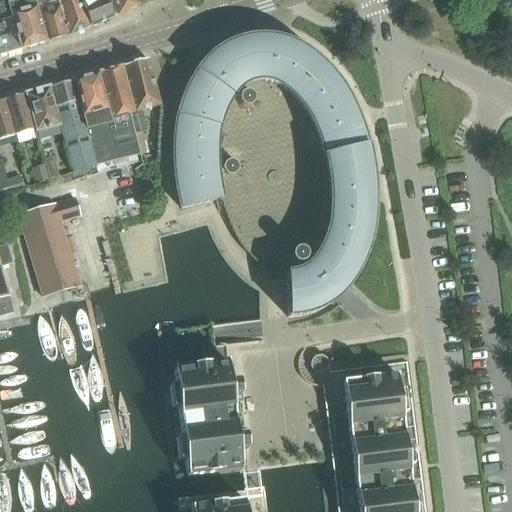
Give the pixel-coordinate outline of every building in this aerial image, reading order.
[(0,0),(0,56),(21,50),(6,0),(0,0)] [(6,0),(21,50),(48,42),(36,3),(34,0),(6,0)] [(69,37),(56,0),(47,0),(36,3),(48,42),(69,37)] [(91,28),(82,0),(56,0),(69,37),(91,28)] [(117,17),(137,6),(134,0),(82,0),(91,28),(117,17)] [(174,143),(174,153),(174,163),(175,173),(176,185),(178,196),(180,202),(181,209),(216,200),(219,212),(220,212),(225,210),(227,216),(228,220),(230,225),(234,232),(236,236),(238,241),(240,243),(242,247),(245,251),(249,255),(252,258),(254,261),(257,263),(262,267),(264,269),(267,271),(271,273),(272,273),(274,274),(276,275),(274,280),(276,281),(281,281),(282,282),(287,282),(288,318),(295,317),(299,317),(303,316),(307,315),(314,312),(318,311),(321,309),(325,307),(328,305),(331,303),(335,301),(338,298),(340,295),(343,292),(346,289),(348,286),(350,283),(355,276),(358,269),(360,266),(363,258),(366,251),(367,248),(369,240),(371,233),(372,228),(372,225),(373,217),(373,206),(373,199),(373,193),(373,185),(372,175),(370,167),(369,161),(367,149),(364,138),(361,130),(359,123),(356,116),(353,108),(348,99),(345,94),(342,89),(340,86),(335,79),(333,76),(329,72),(325,68),(322,65),(315,58),(308,53),(302,49),(298,47),(295,45),(289,43),(284,41),(280,40),(276,39),(272,38),(266,38),(260,38),(257,38),(251,38),(246,39),(240,41),(237,42),(232,44),(228,45),(224,47),(221,49),(216,53),(211,56),(207,60),(203,65),(200,68),(196,74),(193,79),(191,83),(188,88),(186,93),(183,99),(181,106),(179,114),(177,120),(176,127),(175,137),(174,143)] [(148,60),(122,67),(135,112),(129,114),(135,135),(141,133),(148,131),(142,110),(160,105),(148,60)] [(98,74),(110,119),(105,120),(116,160),(140,154),(139,153),(135,135),(129,114),(135,112),(122,67),(98,74)] [(98,74),(74,81),(96,165),(116,160),(105,120),(110,119),(98,74)] [(96,165),(74,81),(50,88),(60,126),(72,173),(97,166),(96,165)] [(50,88),(25,95),(34,130),(35,133),(60,126),(50,88)] [(25,95),(5,101),(15,135),(34,130),(25,95)] [(5,101),(0,102),(0,139),(15,135),(5,101)] [(141,133),(135,135),(139,153),(146,152),(141,133)] [(44,166),(32,169),(36,184),(48,181),(44,166)] [(57,168),(47,170),(49,180),(59,178),(57,168)] [(20,176),(7,180),(9,188),(23,184),(20,176)] [(7,180),(0,182),(0,190),(9,188),(7,180)] [(79,287),(60,223),(80,217),(75,199),(17,215),(42,298),(79,287)] [(6,296),(19,293),(16,284),(6,288),(0,268),(0,265),(11,262),(5,245),(0,246),(0,315),(11,312),(6,296)] [(312,370),(317,374),(320,374),(322,374),(326,374),(331,373),(331,372),(330,369),(329,362),(327,358),(323,356),(322,359),(317,359),(315,356),(311,360),(310,365),(312,370)] [(239,470),(241,470),(239,450),(248,449),(245,429),(236,430),(233,402),(242,401),(239,381),(230,382),(228,362),(174,369),(187,477),(239,470)] [(414,511),(397,375),(343,382),(359,511),(414,511)] [(326,461),(332,511),(338,511),(326,410),(321,411),(327,461),(326,461)] [(191,507),(191,511),(246,511),(245,500),(191,507)]
